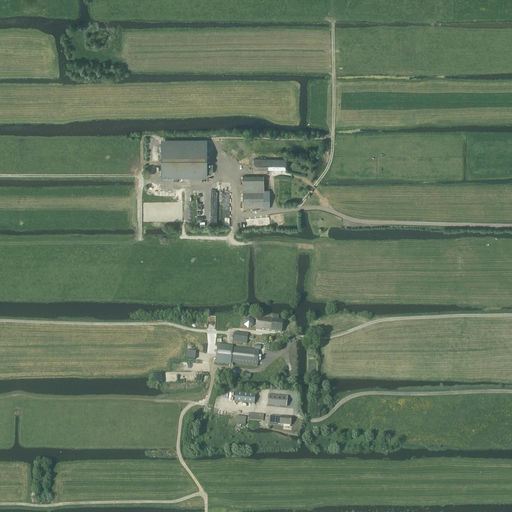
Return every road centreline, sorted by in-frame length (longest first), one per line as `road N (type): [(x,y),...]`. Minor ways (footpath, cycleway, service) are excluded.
road 1 (track): [(238,214),(218,180),(0,176)]
road 2 (track): [(228,333),(0,320)]
road 3 (track): [(206,511),(195,494),(166,502),(0,504)]
road 4 (track): [(293,336),(255,370),(215,366),(206,404),(156,401)]
